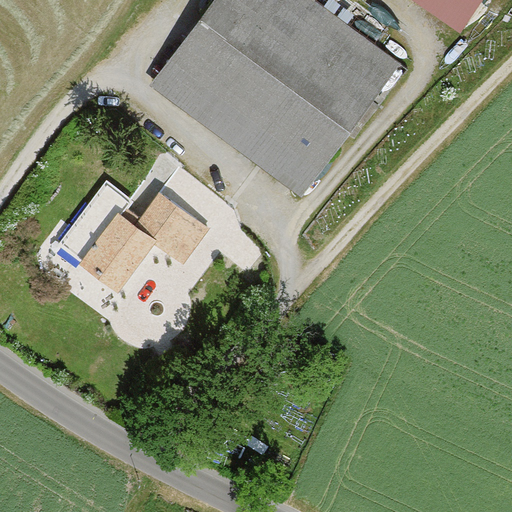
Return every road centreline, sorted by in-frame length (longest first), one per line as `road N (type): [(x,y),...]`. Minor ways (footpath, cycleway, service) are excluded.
road 1 (track): [(511,64),(203,386),(158,460)]
road 2 (track): [(284,302),(291,243),(307,208),(503,0)]
road 3 (unclassified): [(0,363),(78,417),(264,511)]
road 4 (track): [(0,196),(75,99),(179,0)]
road 5 (track): [(291,243),(113,65)]
